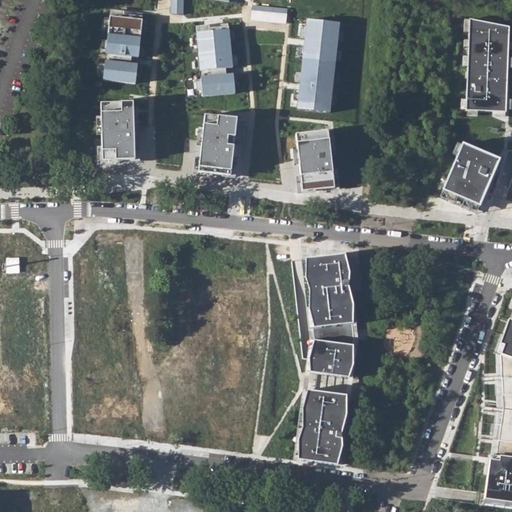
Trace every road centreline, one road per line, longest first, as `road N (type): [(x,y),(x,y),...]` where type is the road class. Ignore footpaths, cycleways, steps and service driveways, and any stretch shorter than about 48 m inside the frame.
road 1 (residential): [(60,453),(405,490),(419,478),(495,270),(483,251),(55,209)]
road 2 (residential): [(55,209),(60,453)]
